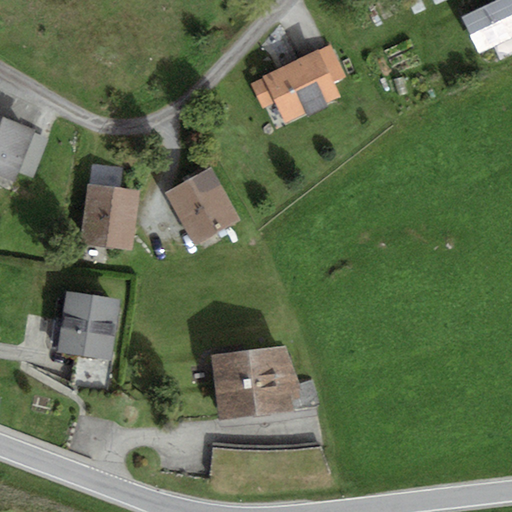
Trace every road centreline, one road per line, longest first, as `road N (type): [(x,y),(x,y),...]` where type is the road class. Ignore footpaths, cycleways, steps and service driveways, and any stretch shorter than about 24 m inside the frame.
road 1 (track): [(0,70),(94,122),(138,125),(169,116),(198,92),(288,0)]
road 2 (tertiary): [(0,445),(187,511)]
road 3 (tertiary): [(331,511),(511,491)]
